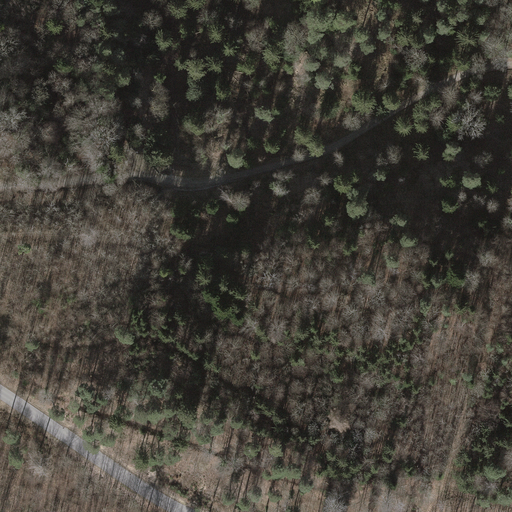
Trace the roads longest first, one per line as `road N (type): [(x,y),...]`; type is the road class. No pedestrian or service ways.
road 1 (track): [(0,187),(181,182),(261,170),(343,138),(432,89),(511,62)]
road 2 (tertiary): [(178,511),(0,395)]
